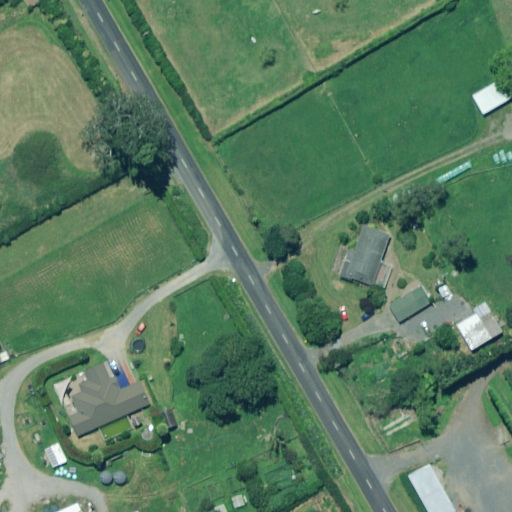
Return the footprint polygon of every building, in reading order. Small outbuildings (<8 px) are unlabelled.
[(49,0),(27,0),(32,9),(49,0)] [(511,100),(511,77),(511,76),(475,96),(486,115),(511,100)] [(392,233),(366,225),(354,264),(348,262),(344,277),(375,287),(387,250),(392,233)] [(457,294),(451,284),(441,290),(447,300),(457,294)] [(434,304),(424,287),(392,306),(402,323),(434,304)] [(494,312),(488,303),(477,310),(482,319),(494,312)] [(79,387),(77,381),(70,384),(74,394),(65,398),(68,406),(77,403),(82,413),(72,418),(81,437),(152,405),(142,383),(124,391),(118,378),(114,380),(106,363),(88,371),(92,381),(79,387)] [(183,427),(174,406),(165,410),(174,431),(183,427)] [(412,429),(398,406),(377,419),(390,442),(412,429)] [(148,424),(144,414),(132,420),(137,429),(148,424)] [(249,505),(245,495),(235,499),(238,509),(249,505)]
